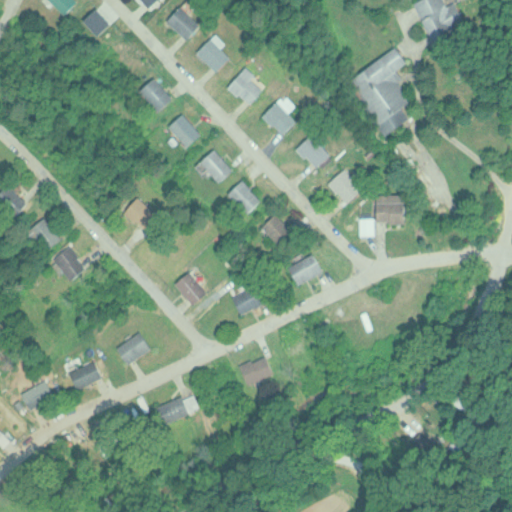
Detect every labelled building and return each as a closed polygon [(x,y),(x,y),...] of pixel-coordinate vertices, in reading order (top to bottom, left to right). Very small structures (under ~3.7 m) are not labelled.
[(167,0),(151,0),(158,8),(167,0)] [(464,0),(462,0),(454,4),(451,0),(424,0),(422,1),(443,42),(477,25),(464,0)] [(211,22),(191,4),(177,19),(197,38),(211,22)] [(206,51),(227,71),(243,54),(223,34),(206,51)] [(415,61),(405,46),(355,78),(391,135),(419,117),(411,105),(419,100),(401,70),(415,61)] [(274,88),(262,77),(265,73),(256,65),(238,84),(260,104),(274,88)] [(183,96),(163,76),(149,89),(169,109),(183,96)] [(271,114),(292,135),(307,120),(298,110),(304,104),(299,99),(296,102),(289,96),(271,114)] [(178,125),(198,146),(211,133),(191,112),(178,125)] [(330,167),(343,154),(321,132),(308,145),(330,167)] [(222,148),(209,161),(229,181),(242,168),(222,148)] [(338,181),(359,202),(373,188),(352,167),(338,181)] [(237,192),(258,212),(271,199),(251,178),(237,192)] [(4,198),(24,218),(39,203),(19,183),(4,198)] [(414,221),(414,193),(385,193),(385,221),(414,221)] [(134,209),(155,230),(169,215),(149,195),(134,209)] [(291,246),(304,232),(284,213),(271,226),(291,246)] [(74,236),(53,216),(40,230),(60,250),(74,236)] [(367,234),(382,234),(382,217),(367,217),(367,234)] [(97,266),(78,244),(63,257),(83,279),(97,266)] [(297,265),(307,283),(332,270),(321,251),(297,265)] [(217,291),(199,269),(184,281),(202,303),(217,291)] [(242,295),(250,313),(276,300),(267,282),(242,295)] [(159,346),(148,330),(125,346),(137,362),(159,346)] [(255,384),(282,372),(273,353),(247,364),(255,384)] [(111,377),(105,360),(79,367),(84,385),(111,377)] [(30,391),(39,408),(64,394),(55,377),(30,391)] [(164,403),(169,420),(206,409),(201,391),(164,403)] [(0,444),(11,433),(0,422),(0,444)]
